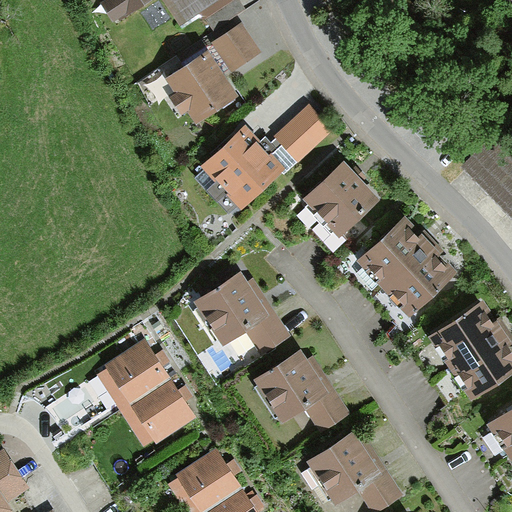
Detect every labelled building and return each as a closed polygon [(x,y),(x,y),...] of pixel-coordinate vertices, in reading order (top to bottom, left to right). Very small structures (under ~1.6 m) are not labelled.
[(167,0),(184,23),(217,0),(167,0)] [(233,24),(147,83),(183,135),(237,98),(223,78),(255,55),(233,24)] [(239,129),(183,179),(225,226),(322,140),(296,111),(269,135),(264,129),(250,142),(239,129)] [(511,166),(482,136),(442,174),(511,246),(511,166)] [(343,159),(305,197),(338,231),(377,193),(343,159)] [(362,252),(387,280),(426,245),(402,217),(362,252)] [(387,280),(411,308),(451,273),(426,245),(387,280)] [(240,270),(200,293),(227,338),(251,324),(263,344),(285,331),(252,276),(246,280),(240,270)] [(436,329),(455,359),(500,332),(480,301),(436,329)] [(455,359),(474,390),(511,366),(511,351),(500,332),(455,359)] [(104,369),(126,403),(168,376),(146,342),(104,369)] [(301,348),(261,373),(287,414),(309,401),(323,423),(347,408),(314,355),(308,359),(301,348)] [(126,403),(148,437),(190,410),(168,376),(126,403)] [(511,404),(494,415),(511,445),(511,404)] [(354,429),(311,455),(337,496),(360,482),(374,505),(399,490),(367,439),(362,442),(354,429)] [(177,475),(200,510),(241,484),(218,449),(177,475)] [(0,497),(5,495),(23,484),(3,450),(0,452),(0,497)] [(200,510),(200,511),(258,511),(241,484),(200,510)] [(0,497),(0,511),(15,511),(5,495),(0,497)] [(374,511),(370,502),(342,511),(374,511)]
